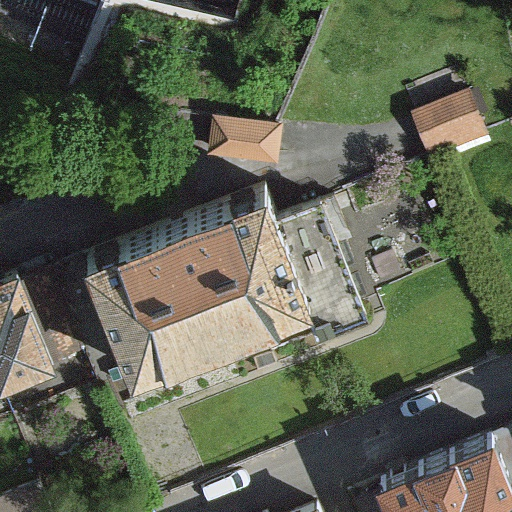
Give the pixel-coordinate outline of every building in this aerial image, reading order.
[(470,84),(413,108),(430,150),(453,140),(488,126),(470,84)] [(277,155),(281,115),(213,107),(209,148),(277,155)] [(176,206),(85,242),(119,330),(131,360),(304,293),(312,290),(280,206),(265,172),(176,206)] [(323,189),(280,206),(312,290),(304,293),(318,328),(369,309),(323,189)] [(85,242),(50,256),(85,343),(119,330),(85,242)] [(50,256),(20,268),(55,355),(85,343),(50,256)] [(20,268),(18,262),(0,268),(0,374),(1,377),(55,355),(20,268)] [(511,415),(496,422),(511,459),(511,415)] [(511,511),(511,459),(496,422),(379,470),(383,481),(395,511),(511,511)] [(54,511),(39,475),(0,491),(0,511),(54,511)] [(395,511),(383,481),(352,494),(359,511),(395,511)] [(324,511),(318,494),(274,511),(324,511)]
